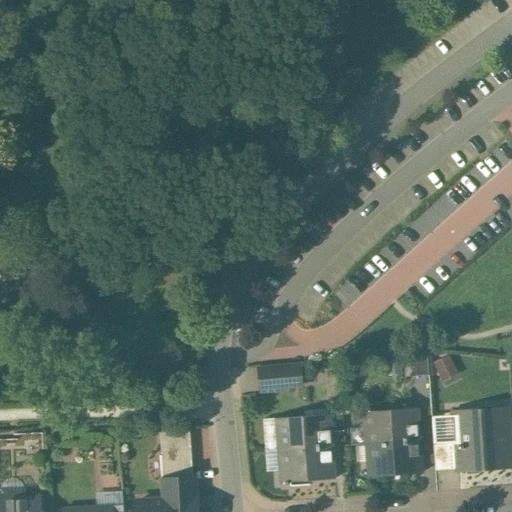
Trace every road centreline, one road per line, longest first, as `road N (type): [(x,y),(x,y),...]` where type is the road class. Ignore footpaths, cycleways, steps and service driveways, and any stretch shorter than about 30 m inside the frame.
road 1 (residential): [(230,511),(216,344),(218,300),(232,260),(266,219),(511,24)]
road 2 (track): [(272,0),(240,170),(191,182)]
road 3 (track): [(99,0),(184,151),(191,182)]
road 4 (residential): [(338,511),(511,500)]
